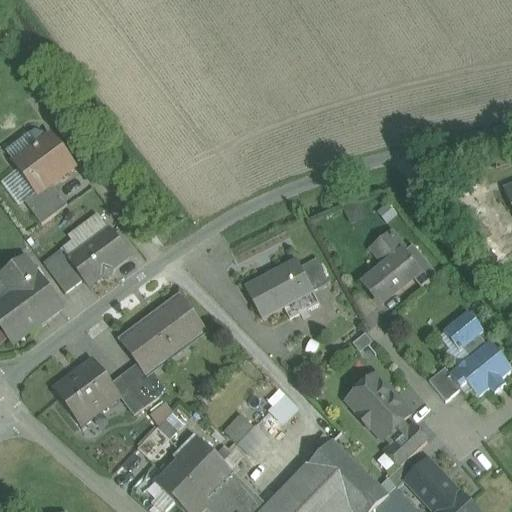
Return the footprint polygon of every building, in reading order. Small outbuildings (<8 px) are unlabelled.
[(51,138),(15,165),(37,195),(38,196),(51,187),(74,170),(66,158),(67,154),(63,149),(59,149),(51,138)] [(51,187),(38,196),(37,195),(25,205),(42,227),(67,208),(51,187)] [(138,206),(128,193),(119,200),(128,213),(138,206)] [(469,215),(456,225),(475,248),(487,238),(469,215)] [(129,259),(98,217),(69,239),(80,254),(71,260),(68,263),(70,264),(71,264),(85,282),(89,289),(102,279),(103,280),(108,280),(111,277),(113,273),(112,272),(129,259)] [(55,233),(41,243),(48,253),(63,243),(55,233)] [(392,237),(373,253),(387,269),(365,287),(381,306),(412,280),(418,276),(403,257),(406,254),(392,237)] [(437,278),(413,248),(406,254),(403,257),(418,276),(412,280),(421,291),(437,278)] [(64,251),(43,266),(65,296),(85,282),(71,264),(70,264),(68,263),(71,260),(64,251)] [(60,310),(25,262),(4,278),(16,295),(0,307),(0,325),(14,344),(60,310)] [(316,262),(300,270),(314,295),(329,286),(316,262)] [(299,267),(270,283),(268,279),(246,291),(262,322),(314,295),(300,270),(299,267)] [(179,300),(121,343),(139,367),(148,379),(149,378),(206,336),(179,300)] [(468,316),(444,336),(460,355),(463,353),(470,362),(451,378),(450,379),(461,393),(467,388),(479,402),(490,393),(495,399),(506,390),(501,383),(511,374),(511,373),(489,348),(487,349),(479,339),(484,336),(468,316)] [(94,363),(53,393),(80,429),(120,400),(121,399),(112,387),(94,363)] [(148,379),(139,367),(121,380),(145,411),(164,397),(149,378),(148,379)] [(451,378),(445,372),(429,385),(446,405),(461,393),(450,379),(451,378)] [(145,411),(121,380),(112,387),(121,399),(120,400),(134,419),(145,411)] [(411,418),(376,380),(349,404),(361,417),(359,419),(369,430),(371,428),(392,450),(409,434),(401,426),(411,418)] [(284,427),(300,408),(281,392),(265,411),(284,427)] [(165,404),(150,418),(171,440),(186,427),(165,404)] [(241,414),(224,433),(253,460),(271,441),(241,414)] [(392,450),(387,455),(401,470),(427,446),(413,430),(409,434),(392,450)] [(158,431),(138,452),(150,464),(170,443),(158,431)] [(232,478),(193,440),(179,454),(185,459),(180,464),(178,462),(158,482),(180,503),(177,507),(182,511),(205,511),(202,509),(221,491),(232,478)] [(333,444),(306,472),(305,471),(266,511),(264,511),(376,511),(377,511),(411,511),(414,510),(396,491),(388,499),(333,444)] [(487,445),(459,467),(473,485),(501,464),(487,445)] [(442,511),(461,495),(429,461),(403,484),(429,511),(442,511)] [(264,511),(266,511),(232,478),(221,491),(242,511),(264,511)] [(242,511),(221,491),(202,509),(205,511),(242,511)] [(442,511),(476,511),(461,495),(442,511)]
